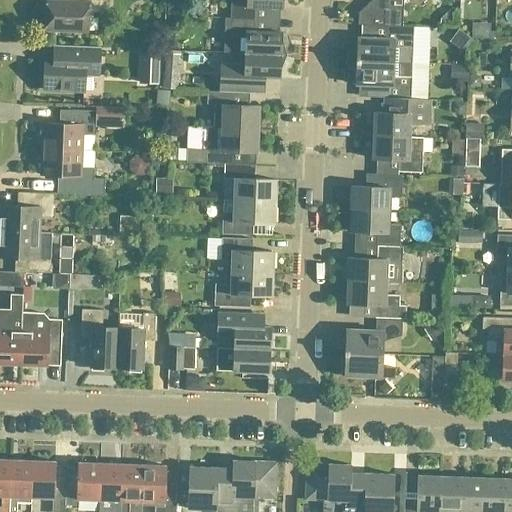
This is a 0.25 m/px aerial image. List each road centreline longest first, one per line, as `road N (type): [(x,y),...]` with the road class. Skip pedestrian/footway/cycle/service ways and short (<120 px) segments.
road 1 (unclassified): [(304,415),(321,0)]
road 2 (unclassified): [(304,415),(0,403)]
road 3 (unclassified): [(511,423),(304,415)]
